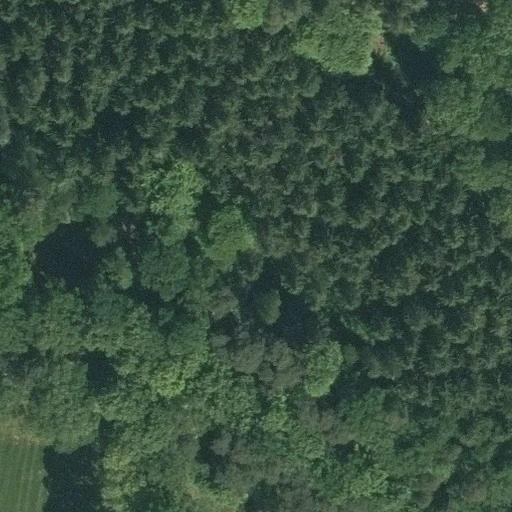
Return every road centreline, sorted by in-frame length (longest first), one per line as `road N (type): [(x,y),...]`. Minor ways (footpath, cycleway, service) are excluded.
road 1 (tertiary): [(443,511),(0,212)]
road 2 (track): [(233,0),(119,198),(71,260)]
